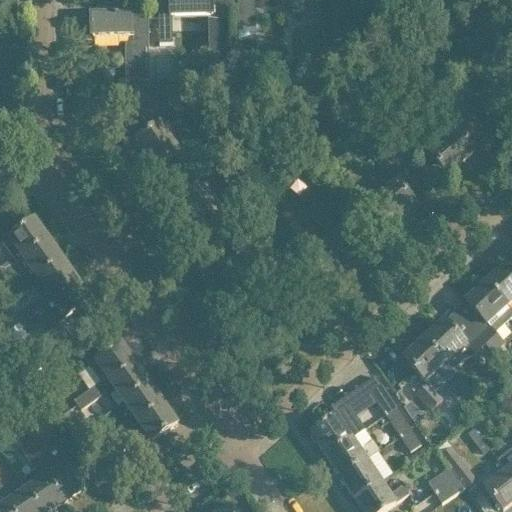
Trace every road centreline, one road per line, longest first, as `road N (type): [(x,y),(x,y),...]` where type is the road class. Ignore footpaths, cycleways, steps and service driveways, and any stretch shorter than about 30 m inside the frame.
road 1 (residential): [(43,145),(337,52),(348,43),(352,0)]
road 2 (residential): [(240,448),(511,209)]
road 3 (residential): [(240,448),(61,194),(43,181)]
road 4 (residential): [(43,145),(41,18)]
